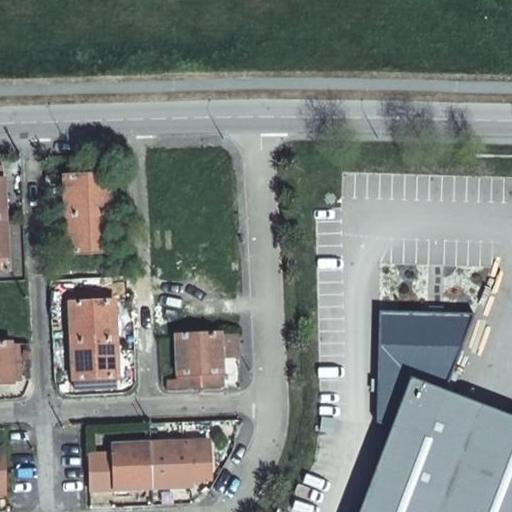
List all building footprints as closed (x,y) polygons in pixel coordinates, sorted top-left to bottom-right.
[(88,216),(109,215),(108,176),(99,176),(98,163),(86,164),(88,216)] [(66,216),(88,216),(86,164),(72,164),(72,177),(64,177),(66,216)] [(111,254),(109,215),(88,216),(90,267),(103,266),(102,254),(111,254)] [(90,267),(88,216),(66,216),(67,256),(76,255),(77,268),(90,267)] [(93,342),(91,292),(78,293),(78,305),(69,305),(71,342),(93,342)] [(103,292),(91,292),(93,342),(114,341),(113,303),(104,304),(103,292)] [(474,315),(378,314),(375,421),(389,427),(356,511),(511,511),(511,419),(441,393),(474,315)] [(239,358),(239,336),(218,337),(197,337),(199,389),(221,388),(219,359),(239,358)] [(197,337),(176,338),(177,381),(166,381),(166,390),(199,389),(197,337)] [(116,380),(114,341),(93,342),(94,389),(107,388),(106,380),(116,380)] [(93,342),(71,342),(72,381),(82,382),(82,390),(94,389),(93,342)] [(0,384),(11,384),(10,345),(0,344),(0,384)] [(152,445),(153,467),(194,466),(213,465),(212,442),(193,443),(152,445)] [(91,470),(153,467),(152,445),(114,446),(114,456),(90,456),(91,470)] [(194,466),(153,467),(154,489),(195,487),(195,481),(214,480),(213,465),(194,466)] [(154,489),(153,467),(91,470),(91,482),(116,481),(116,490),(154,489)]
